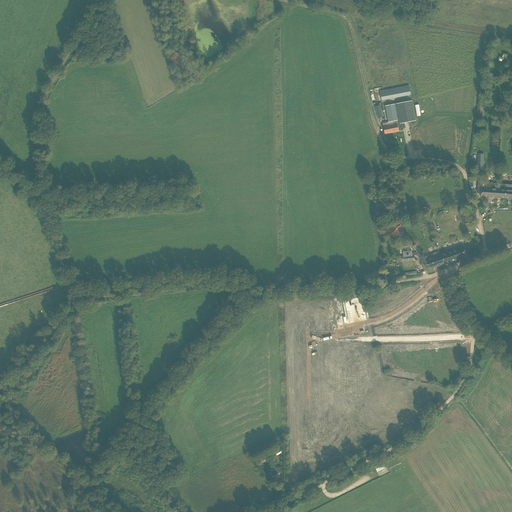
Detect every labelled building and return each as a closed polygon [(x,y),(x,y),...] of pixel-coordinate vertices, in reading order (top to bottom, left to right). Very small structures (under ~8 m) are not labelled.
[(379,90),(380,100),(410,96),(409,86),(379,90)] [(416,120),(412,100),(394,104),(398,124),(416,120)] [(382,124),(385,134),(398,131),(397,124),(398,124),(394,104),(385,106),(389,122),(382,124)] [(498,189),(498,185),(482,183),(482,187),(477,187),(476,196),(496,198),(497,189),(498,189)] [(497,189),(496,198),(511,199),(511,189),(502,189),(503,185),(498,185),(498,189),(497,189)] [(460,213),(463,225),(470,223),(466,211),(460,213)] [(396,231),(401,226),(398,223),(395,227),(394,225),(391,227),(390,226),(386,229),(390,234),(391,234),(392,235),(395,233),(396,234),(397,232),(396,231)] [(440,253),(439,252),(440,255),(442,255),(445,264),(467,256),(464,245),(440,253)] [(431,258),(426,260),(429,269),(445,264),(442,255),(440,255),(439,252),(439,251),(430,254),(431,258)] [(400,256),(401,262),(414,260),(414,255),(417,255),(417,252),(407,253),(407,255),(400,256)] [(377,472),(384,468),(382,463),(375,466),(377,472)] [(271,476),(274,482),(281,478),(278,472),(271,476)]
